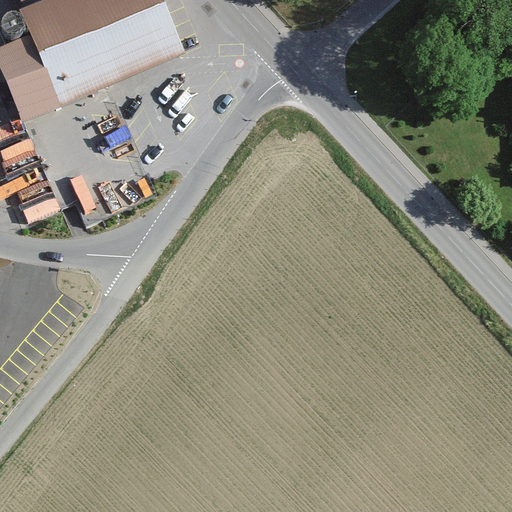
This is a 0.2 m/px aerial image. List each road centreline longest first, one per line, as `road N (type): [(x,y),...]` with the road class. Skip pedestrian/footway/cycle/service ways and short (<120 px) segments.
road 1 (tertiary): [(511,303),(293,68)]
road 2 (residential): [(0,446),(150,247)]
road 3 (residential): [(150,247),(262,93),(293,68)]
road 4 (residential): [(0,244),(38,252),(150,247)]
